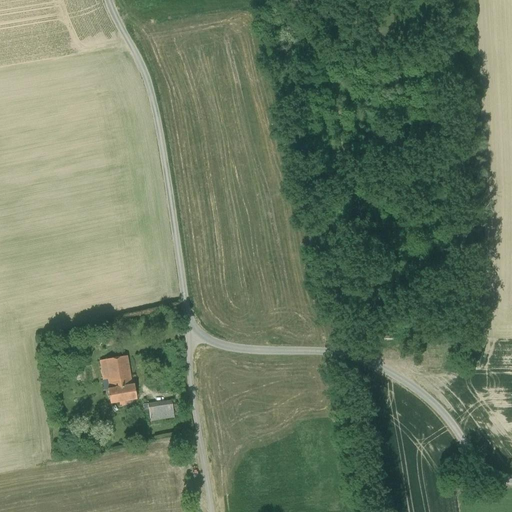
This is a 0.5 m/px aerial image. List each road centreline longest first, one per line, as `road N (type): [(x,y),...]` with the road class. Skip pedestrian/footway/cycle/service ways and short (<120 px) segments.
road 1 (unclassified): [(105,0),(150,89),(208,511)]
road 2 (track): [(511,482),(488,482),(437,411),(396,379),(345,356),(233,348),(188,332)]
